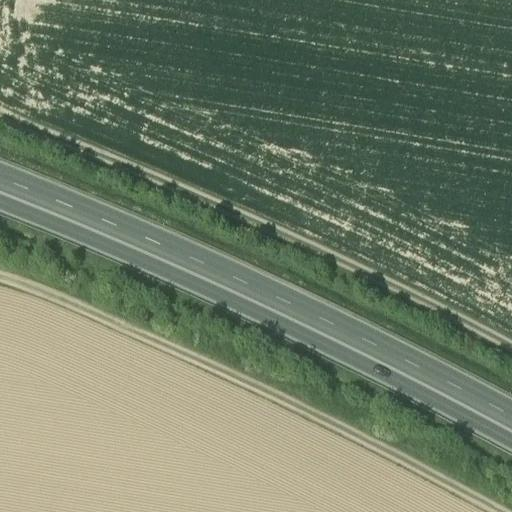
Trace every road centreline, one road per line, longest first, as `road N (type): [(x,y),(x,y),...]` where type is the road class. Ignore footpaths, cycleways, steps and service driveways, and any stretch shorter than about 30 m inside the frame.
road 1 (trunk): [(0,189),(330,332),(511,426)]
road 2 (track): [(0,118),(511,350)]
road 3 (track): [(0,280),(332,430),(487,511)]
